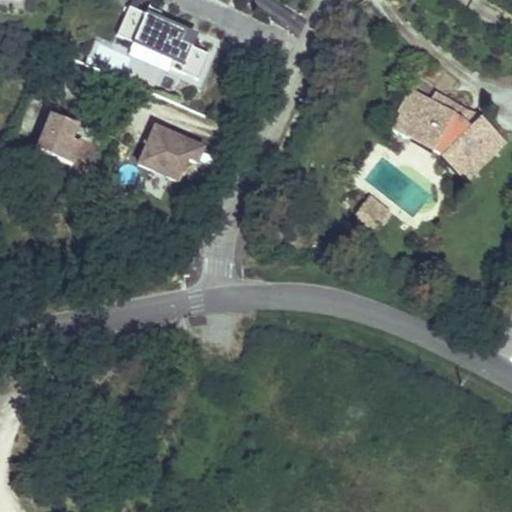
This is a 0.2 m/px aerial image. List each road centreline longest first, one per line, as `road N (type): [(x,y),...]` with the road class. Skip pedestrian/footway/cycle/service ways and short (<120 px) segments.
road 1 (residential): [(215,299),(220,249),(325,0)]
road 2 (unclassified): [(511,378),(421,331),(348,306),(286,296),(215,299)]
road 3 (unclassified): [(215,299),(0,339)]
road 4 (unknown): [(52,327),(1,433),(6,511)]
road 5 (unknown): [(97,75),(265,136)]
